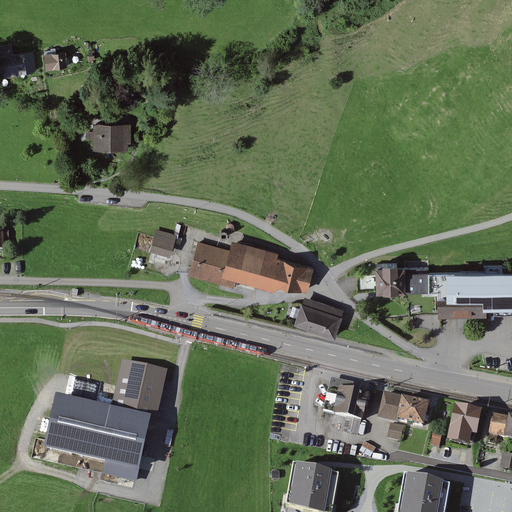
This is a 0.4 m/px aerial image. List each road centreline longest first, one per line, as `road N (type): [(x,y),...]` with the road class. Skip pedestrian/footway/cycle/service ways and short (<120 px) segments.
road 1 (secondary): [(0,308),(131,311),(445,379)]
road 2 (residential): [(0,185),(232,210),(302,248),(327,277)]
road 3 (residential): [(327,277),(358,259),(511,215)]
road 4 (residential): [(327,277),(377,325),(447,368),(445,379)]
